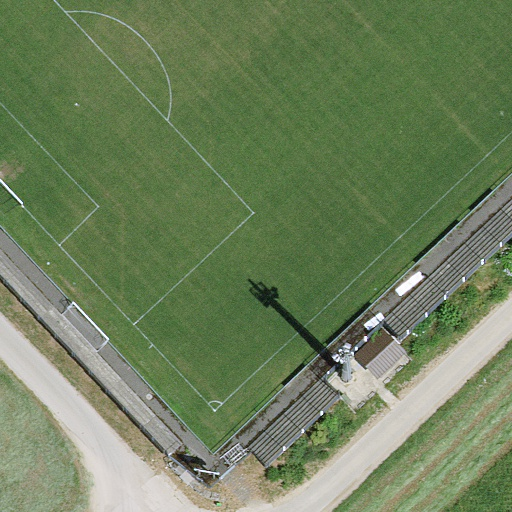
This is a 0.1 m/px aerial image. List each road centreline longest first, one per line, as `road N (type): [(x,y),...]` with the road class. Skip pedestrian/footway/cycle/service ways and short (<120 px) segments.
road 1 (track): [(511,313),(298,511)]
road 2 (residential): [(170,511),(0,337)]
